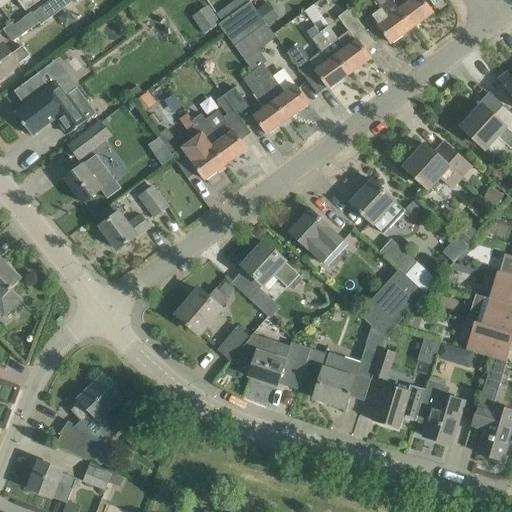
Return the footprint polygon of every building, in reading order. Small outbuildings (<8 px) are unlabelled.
[(0,0),(0,6),(0,7),(10,0),(19,0),(27,10),(40,0),(0,0)] [(71,3),(74,0),(52,0),(34,14),(33,12),(14,25),(13,22),(3,29),(12,42),(28,31),(29,32),(39,25),(40,27),(72,4),(71,3)] [(222,23),(251,2),(249,0),(238,0),(217,15),(222,22),(222,23)] [(392,44),(413,28),(392,0),(376,0),(381,6),(370,14),(392,44)] [(392,0),(413,28),(434,13),(424,0),(411,0),(409,2),(407,0),(392,0)] [(250,3),(251,3),(251,2),(222,23),(222,22),(219,25),(225,33),(289,119),(310,104),(296,85),(285,93),(264,64),(268,62),(259,50),(276,38),(250,3)] [(365,28),(350,9),(338,18),(348,31),(338,38),(315,5),(305,12),(320,33),(351,74),(372,58),(358,39),(357,40),(355,36),(365,28)] [(210,8),(195,19),(205,33),(220,23),(210,8)] [(307,32),(313,39),(320,33),(315,26),(314,26),(307,32)] [(268,135),(289,119),(225,33),(253,72),(243,79),(265,107),(254,116),(268,135)] [(351,74),(320,33),(313,39),(321,51),(311,59),(299,45),(288,53),(294,62),(306,78),(316,70),(328,87),(330,89),(351,74)] [(0,78),(10,71),(19,64),(30,55),(24,47),(12,55),(4,44),(0,47),(0,78)] [(511,97),(511,77),(508,72),(498,79),(511,97)] [(39,73),(14,91),(26,106),(16,114),(24,124),(21,126),(28,135),(30,133),(32,136),(55,119),(56,118),(59,122),(87,100),(77,88),(66,96),(57,84),(51,88),(39,73)] [(241,118),(252,110),(235,87),(224,96),(241,118)] [(241,118),(224,96),(217,101),(228,115),(225,118),(219,110),(207,120),(202,114),(194,120),(227,165),(248,150),(241,140),(252,133),(241,118)] [(87,100),(59,122),(69,134),(97,113),(87,100)] [(118,115),(130,124),(138,115),(126,105),(118,115)] [(483,105),(462,128),(485,149),(497,136),(511,148),(511,147),(511,112),(504,105),(503,106),(495,116),(483,105)] [(153,114),(150,117),(158,127),(161,124),(153,114)] [(112,135),(125,130),(119,115),(107,120),(112,135)] [(227,165),(194,120),(193,121),(188,115),(181,120),(194,139),(171,155),(189,179),(199,171),(206,180),(227,165)] [(80,159),(111,135),(101,122),(69,145),(80,159)] [(471,167),(460,156),(445,143),(435,153),(425,145),(405,167),(429,189),(440,177),(452,188),(471,167)] [(100,187),(113,177),(125,169),(114,155),(103,163),(97,154),(65,178),(83,203),(102,189),(100,187)] [(396,201),(388,194),(373,180),(352,204),(384,234),(394,223),(395,223),(405,212),(395,202),(396,201)] [(152,187),(139,196),(154,216),(167,207),(152,187)] [(149,226),(145,221),(141,216),(129,225),(113,203),(101,213),(107,221),(100,226),(118,250),(137,236),(149,226)] [(331,227),(325,222),(311,209),(289,232),(324,264),(333,252),(344,241),(330,228),(331,227)] [(456,229),(443,253),(455,259),(467,235),(456,229)] [(438,282),(392,239),(381,253),(380,253),(425,293),(432,287),(438,282)] [(299,275),(280,256),(265,243),(243,266),(263,285),(272,275),(286,289),(288,287),(288,288),(294,290),(302,280),(299,275)] [(511,256),(506,255),(500,272),(511,275),(511,256)] [(0,303),(8,311),(4,315),(5,316),(21,300),(11,290),(21,279),(0,258),(0,303)] [(425,293),(398,270),(360,314),(385,338),(425,293)] [(511,275),(500,272),(498,271),(489,299),(511,306),(511,275)] [(281,308),(248,277),(238,288),(271,318),(281,308)] [(200,334),(212,319),(229,298),(217,288),(209,297),(201,290),(192,301),(191,300),(177,315),(188,324),(186,326),(190,328),(191,327),(200,334)] [(511,306),(489,299),(476,295),(468,320),(475,322),(481,324),(511,334),(511,306)] [(511,334),(481,325),(481,324),(475,322),(467,349),(507,361),(511,344),(511,334)] [(244,348),(252,338),(238,327),(218,351),(232,363),(244,348)] [(385,338),(372,327),(356,379),(370,383),(381,349),(383,349),(385,338)] [(290,347),(278,343),(254,335),(252,338),(244,348),(257,352),(249,376),(278,385),(286,361),(290,347)] [(442,341),(436,355),(468,368),(473,354),(442,341)] [(306,364),(311,348),(296,344),(289,368),(304,372),(306,364)] [(330,354),(311,348),(306,364),(324,369),(315,397),(330,402),(332,406),(339,409),(343,407),(346,408),(355,379),(356,379),(361,363),(345,358),(345,359),(330,354)] [(394,353),(383,349),(381,349),(370,383),(371,384),(374,377),(385,381),(394,353)] [(123,396),(104,376),(79,400),(81,402),(72,410),(82,421),(91,413),(98,419),(123,396)] [(445,385),(429,380),(426,390),(416,421),(428,425),(424,436),(451,445),(465,401),(443,394),(445,385)] [(409,392),(382,384),(376,405),(379,406),(374,421),(398,429),(402,417),(416,421),(426,390),(411,385),(409,392)] [(511,430),(511,411),(498,407),(492,405),(491,409),(478,404),(472,425),(485,429),(478,453),(503,461),(511,430)] [(89,460),(100,444),(69,422),(59,435),(61,437),(56,447),(89,460)] [(63,469),(58,468),(39,460),(28,489),(67,504),(77,479),(62,473),(63,469)] [(89,466),(83,482),(106,490),(108,483),(121,487),(124,478),(89,466)]
